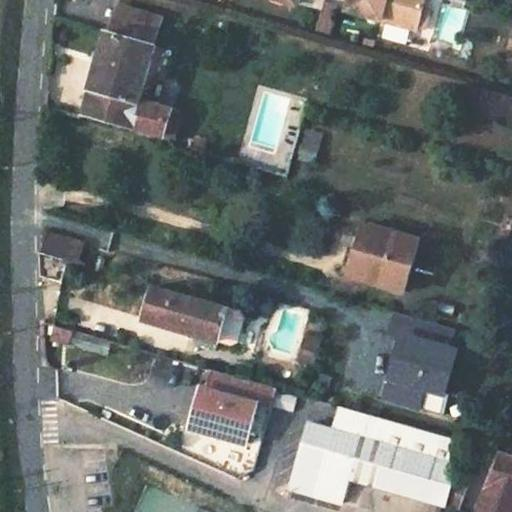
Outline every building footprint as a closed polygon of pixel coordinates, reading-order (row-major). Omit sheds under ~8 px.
[(356,0),(352,17),(420,36),(429,0),(356,0)] [(162,53),(170,30),(124,16),(116,38),(162,53)] [(116,38),(88,118),(176,145),(186,119),(145,106),(162,53),(116,38)] [(419,243),(365,226),(360,242),(351,271),(367,276),(364,283),(402,294),(419,243)] [(91,242),(44,229),(43,258),(69,265),(83,269),(91,242)] [(339,277),(364,283),(367,276),(351,271),(360,242),(349,240),(339,277)] [(63,286),(69,265),(43,258),(43,281),(63,286)] [(242,316),(240,313),(238,309),(150,285),(140,319),(193,335),(196,324),(219,330),(215,342),(227,345),(234,342),(242,316)] [(456,330),(393,314),(388,334),(399,337),(383,397),(441,413),(459,348),(452,346),(456,330)] [(219,330),(196,324),(193,335),(215,342),(219,330)] [(58,328),(54,342),(69,347),(73,332),(58,328)] [(203,389),(192,426),(245,442),(257,404),(203,389)] [(457,443),(338,406),(331,428),(306,421),(283,492),(337,509),(345,484),(432,511),(441,511),(451,481),(446,479),(457,443)] [(511,511),(511,452),(495,448),(476,511),(511,511)]
